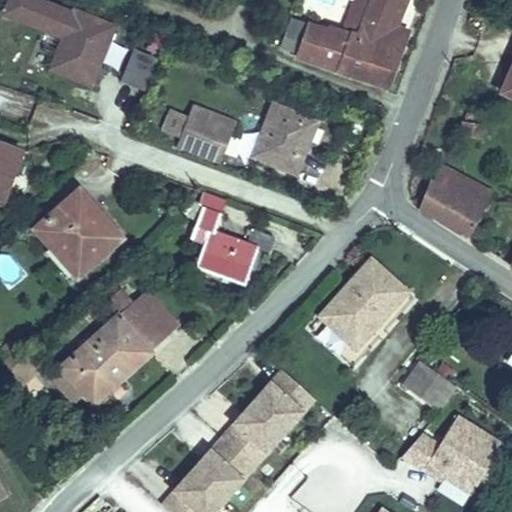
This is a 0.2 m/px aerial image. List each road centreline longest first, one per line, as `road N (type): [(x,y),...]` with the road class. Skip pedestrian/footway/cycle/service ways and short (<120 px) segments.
road 1 (residential): [(58,511),(346,231)]
road 2 (residential): [(58,119),(346,231)]
road 3 (residential): [(381,186),(454,0)]
road 4 (residential): [(511,278),(381,186)]
